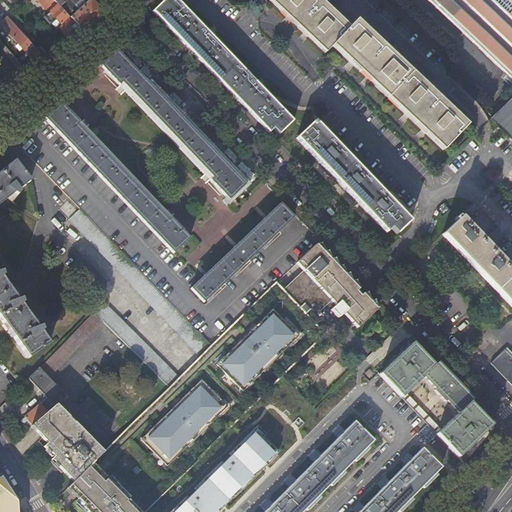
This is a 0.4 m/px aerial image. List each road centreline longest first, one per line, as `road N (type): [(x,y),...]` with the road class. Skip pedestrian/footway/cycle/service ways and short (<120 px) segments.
road 1 (residential): [(127,11),(511,412)]
road 2 (residential): [(127,11),(0,119)]
